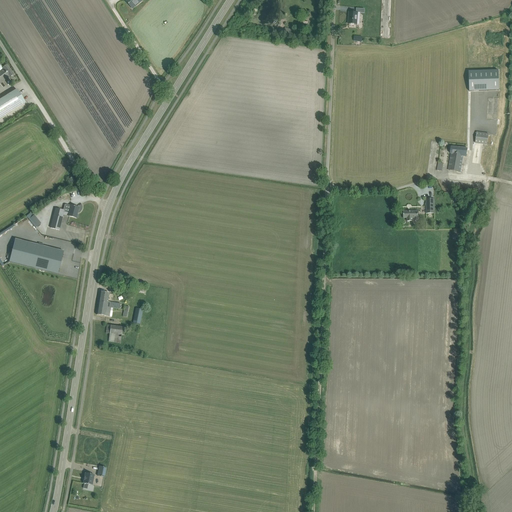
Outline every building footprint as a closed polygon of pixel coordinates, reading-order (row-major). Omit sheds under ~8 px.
[(129,0),(127,2),(132,9),(133,8),(132,8),(138,4),(142,1),(140,0),(129,0)] [(349,12),(348,24),(357,25),(357,21),(360,21),(360,16),(358,16),(358,13),(349,12)] [(2,68),(3,69),(0,71),(0,84),(9,77),(10,77),(14,74),(7,65),(2,68)] [(498,70),(468,71),(469,91),(499,90),(498,70)] [(0,99),(0,117),(25,102),(17,89),(0,99)] [(475,143),(487,145),(489,134),(477,132),(475,143)] [(450,153),(451,154),(463,156),(466,157),(468,148),(456,148),(451,147),(450,153)] [(451,154),(448,170),(460,172),(463,156),(451,154)] [(425,213),(435,214),(435,199),(426,199),(425,213)] [(64,211),(63,214),(68,216),(76,218),(79,208),(75,207),(75,206),(74,206),(66,204),(64,211)] [(50,228),(59,230),(60,226),(62,218),(64,217),(63,215),(63,214),(64,211),(62,210),(55,209),(51,228),(50,228)] [(407,221),(413,221),(413,219),(418,219),(418,211),(403,211),(403,218),(407,218),(407,221)] [(30,218),(37,227),(41,223),(34,215),(30,218)] [(28,220),(25,222),(32,229),(35,227),(28,220)] [(11,255),(9,262),(58,274),(64,251),(59,250),(58,250),(54,249),(52,248),(49,248),(43,246),(38,245),(15,239),(11,255)] [(100,292),(98,302),(107,304),(107,307),(111,308),(112,302),(108,302),(109,293),(100,292)] [(98,302),(97,315),(109,317),(111,308),(107,307),(107,304),(98,302)] [(133,323),(140,324),(143,310),(136,308),(133,323)] [(120,343),(121,335),(109,334),(109,342),(120,343)] [(99,466),(98,476),(105,477),(107,468),(99,466)] [(84,484),(91,486),(93,474),(87,473),(87,474),(85,473),(84,477),(84,480),(83,484),(84,484)]
